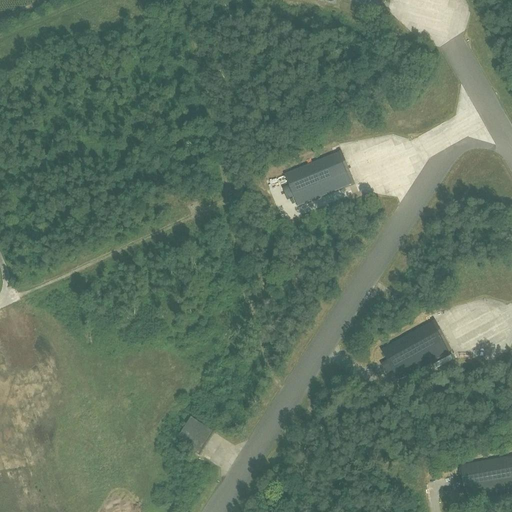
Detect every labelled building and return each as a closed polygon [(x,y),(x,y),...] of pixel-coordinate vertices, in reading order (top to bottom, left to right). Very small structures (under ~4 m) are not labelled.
[(297,207),(332,192),(355,183),(341,151),(284,174),(288,184),(281,186),(284,193),(287,200),(293,198),(297,207)] [(392,298),(400,303),(403,298),(395,293),(392,298)] [(435,320),(428,324),(381,350),(385,359),(380,362),(383,369),(387,375),(393,372),(398,381),(452,351),(441,331),(435,320)] [(200,456),(215,432),(214,431),(213,431),(191,417),(179,435),(196,445),(192,450),(199,454),(199,455),(200,456)] [(511,455),(459,465),(461,475),(454,476),(456,484),(457,491),(464,490),(466,500),(511,491),(511,455)]
